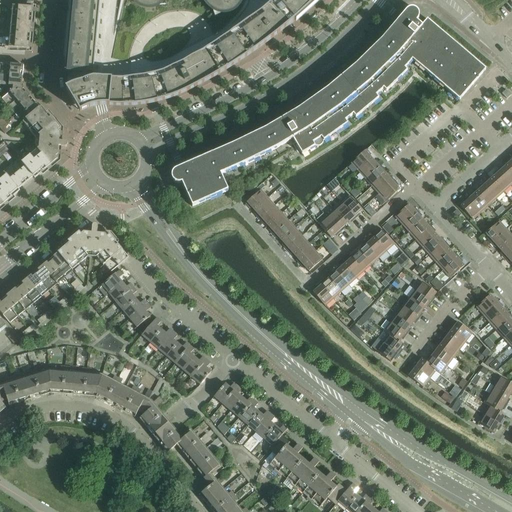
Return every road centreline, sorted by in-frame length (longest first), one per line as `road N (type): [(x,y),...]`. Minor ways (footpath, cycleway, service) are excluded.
road 1 (unclassified): [(145,153),(281,89),(380,0)]
road 2 (unclassified): [(359,0),(262,81),(136,140)]
road 3 (unclassified): [(356,415),(215,292),(172,239)]
road 4 (unclassified): [(511,501),(356,415)]
road 5 (unclassified): [(356,415),(403,459),(495,511)]
road 6 (residential): [(0,428),(35,409),(71,406),(106,415),(142,445)]
road 7 (residential): [(234,361),(130,262)]
road 8 (residential): [(2,266),(104,184)]
road 9 (residential): [(345,250),(414,187),(436,212)]
road 10 (residential): [(332,441),(234,361)]
road 11 (residential): [(92,163),(0,243)]
